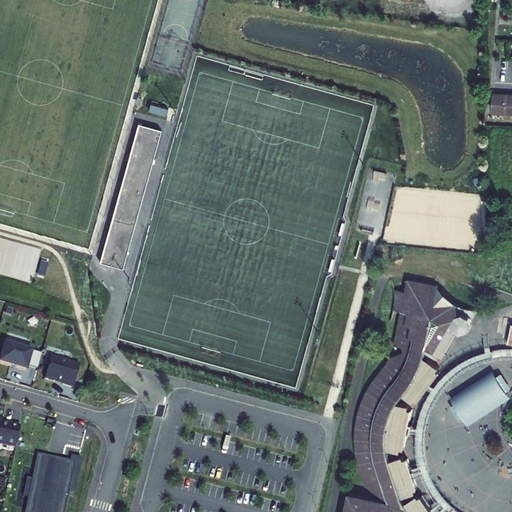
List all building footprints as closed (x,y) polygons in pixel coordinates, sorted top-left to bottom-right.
[(493,104),(488,104),(487,113),(511,114),(511,95),(493,94),(493,104)] [(162,128),(138,121),(99,262),(122,269),(162,128)] [(434,511),(423,495),(420,496),(419,494),(407,502),(404,496),(416,492),(415,489),(418,488),(408,458),(405,459),(404,456),(391,460),(389,449),(400,451),(401,447),(404,448),(412,409),(409,408),(410,405),(398,403),(404,394),(414,401),(416,399),(419,401),(440,371),(438,370),(439,367),(428,359),(427,361),(424,360),(428,351),(440,358),(441,355),(444,356),(458,332),(461,334),(469,331),(472,325),(471,317),(464,313),(460,314),(457,304),(452,298),(438,285),(409,280),(406,292),(402,291),(401,293),(395,292),(395,301),(394,310),(401,311),(395,345),(410,348),(407,356),(406,355),(405,353),(401,355),(400,358),(395,356),(390,358),(386,365),(371,384),(365,397),(360,408),(358,416),(357,422),(356,432),(355,438),(355,443),(358,459),(361,470),(365,485),(373,483),(376,489),(379,492),(384,496),(386,501),(349,494),(345,511),(434,511)] [(17,345),(5,341),(0,357),(0,363),(26,371),(28,366),(36,369),(40,355),(17,348),(17,345)] [(428,388),(432,391),(424,408),(420,419),(418,428),(412,427),(411,431),(418,433),(417,441),(418,452),(421,466),(412,469),(413,472),(421,469),(421,471),(413,473),(415,478),(423,475),(430,489),(440,503),(432,509),(434,511),(435,511),(443,506),(449,511),(461,511),(457,509),(446,498),(440,490),(432,476),(429,467),(425,451),(425,436),(428,420),(431,411),(438,397),(444,388),(455,377),(467,368),(481,361),(495,358),(494,350),(479,354),(463,361),(450,371),(442,379),(435,387),(431,384),(428,382),(425,386),(428,388)] [(79,366),(51,357),(44,379),(72,388),(79,366)] [(494,370),(452,399),(452,407),(461,420),(470,424),(511,398),(511,387),(502,373),(494,370)] [(1,421),(0,420),(0,444),(15,448),(20,427),(1,423),(1,421)] [(48,457),(36,454),(24,511),(64,511),(76,458),(71,457),(70,462),(48,457)]
